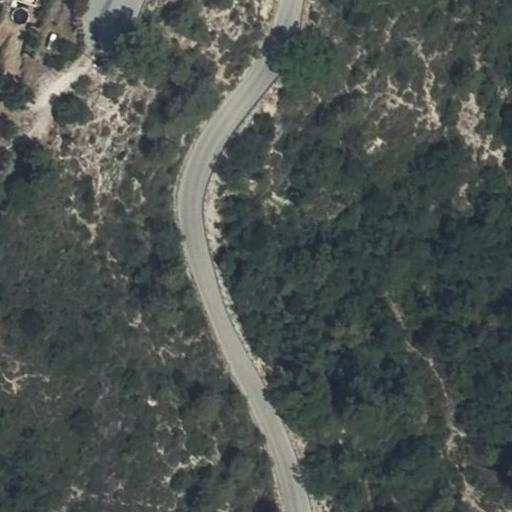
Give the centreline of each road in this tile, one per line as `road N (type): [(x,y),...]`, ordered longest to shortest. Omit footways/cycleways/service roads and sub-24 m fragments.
road 1 (tertiary): [(291,0),(266,76),(216,127),(186,190),(197,264),(291,460),(295,511)]
road 2 (track): [(119,10),(38,164),(0,266)]
